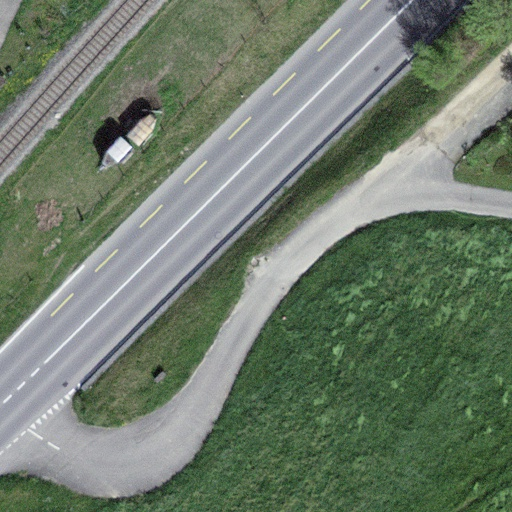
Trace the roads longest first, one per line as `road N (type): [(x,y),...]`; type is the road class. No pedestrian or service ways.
road 1 (primary): [(428,0),(0,419)]
road 2 (track): [(511,76),(416,182)]
